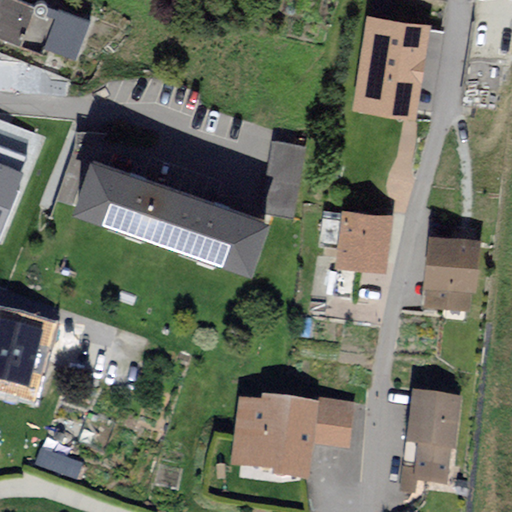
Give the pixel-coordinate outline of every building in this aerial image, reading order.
[(88,21),(30,0),(0,0),(0,31),(74,59),(88,21)] [(411,121),(429,29),(366,17),(349,110),(411,121)] [(266,211),(299,213),(303,140),(270,138),(266,211)] [(77,211),(164,240),(180,193),(93,163),(77,211)] [(0,226),(21,173),(0,164),(0,226)] [(67,169),(60,198),(72,202),(80,172),(67,169)] [(251,269),(267,222),(180,193),(164,240),(251,269)] [(389,217),(344,213),(340,265),(384,269),(389,217)] [(478,241),(431,237),(427,285),(430,286),(429,304),(469,307),(471,287),(475,287),(478,241)] [(55,324),(0,309),(0,392),(34,401),(55,324)] [(459,403),(415,397),(403,490),(415,492),(417,480),(445,483),(449,450),(453,451),(459,403)] [(347,447),(352,405),(319,401),(318,408),(266,402),(266,408),(242,405),(235,464),(275,469),(274,476),(307,480),(311,443),(347,447)] [(37,461),(79,476),(84,460),(42,446),(37,461)]
